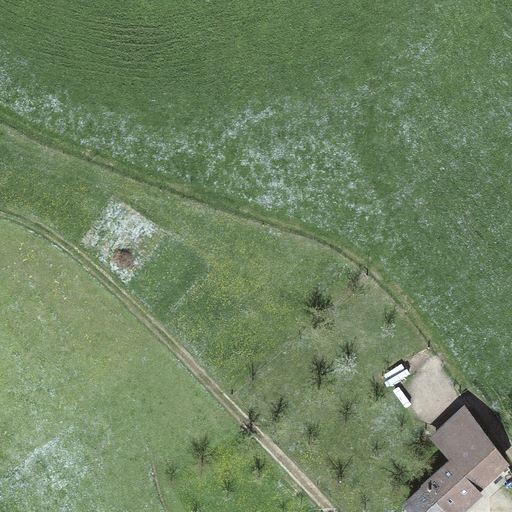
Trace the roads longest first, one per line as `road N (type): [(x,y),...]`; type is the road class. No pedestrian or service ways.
road 1 (track): [(511,455),(429,331),(355,261),(106,167)]
road 2 (track): [(325,511),(73,252),(0,213)]
